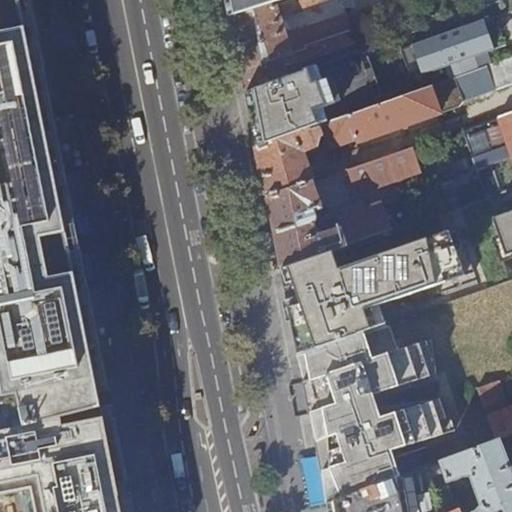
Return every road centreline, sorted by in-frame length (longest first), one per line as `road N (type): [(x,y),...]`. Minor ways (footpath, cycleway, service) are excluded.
road 1 (primary): [(245,511),(141,0)]
road 2 (primary): [(104,0),(202,511)]
